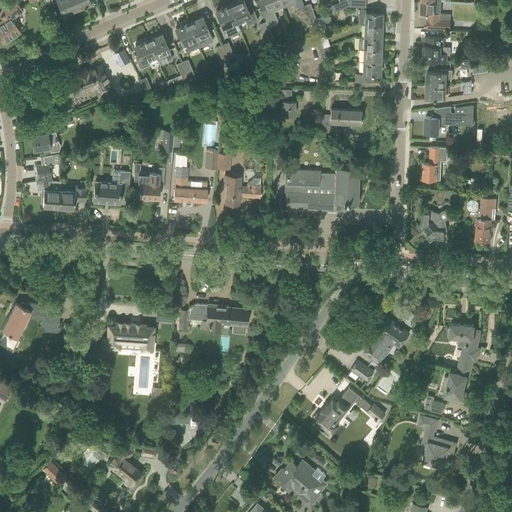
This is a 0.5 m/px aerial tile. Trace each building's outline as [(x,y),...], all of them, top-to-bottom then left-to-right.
[(15,17),(14,15),(22,10),(15,0),(9,0),(1,6),(7,14),(1,18),(3,20),(0,21),(0,23),(0,24),(0,37),(3,42),(19,32),(13,24),(13,22),(14,21),(15,17)] [(51,0),(53,4),(57,2),(63,15),(76,9),(72,0),(51,0)] [(72,0),(76,9),(90,3),(88,0),(72,0)] [(242,0),(239,0),(229,5),(236,22),(244,18),(246,24),(257,20),(253,10),(251,11),(249,6),(246,8),(242,0)] [(263,0),(265,3),(258,6),(265,22),(267,24),(271,23),(271,21),(272,20),(275,15),(273,12),(282,8),(278,0),(263,0)] [(278,0),(282,8),(294,3),(297,10),(303,8),(304,7),(304,6),(301,0),(278,0)] [(338,0),(342,8),(348,6),(345,0),(338,0)] [(435,1),(420,0),(420,13),(427,14),(427,19),(426,19),(426,29),(449,30),(450,14),(434,13),(435,1)] [(304,7),(303,8),(308,20),(308,21),(309,21),(309,20),(312,19),(312,20),(315,19),(315,18),(310,4),(304,6),(304,7)] [(236,22),(229,5),(215,10),(227,37),(227,35),(239,30),(236,22)] [(382,13),(365,12),(365,10),(358,10),(358,25),(364,25),(381,25),(382,13)] [(202,16),(188,22),(195,39),(199,46),(199,47),(212,41),(209,33),(206,25),(202,16)] [(312,20),(314,24),(317,33),(326,30),(321,17),(315,19),(312,20)] [(179,26),(175,27),(185,52),(199,46),(195,39),(188,22),(181,25),(181,24),(178,25),(179,26)] [(267,24),(265,22),(259,25),(267,44),(274,41),(267,24)] [(364,25),(364,37),(381,38),(381,25),(364,25)] [(511,44),(511,33),(501,32),(501,43),(511,44)] [(161,33),(148,39),(155,56),(157,61),(164,58),(166,61),(171,59),(170,55),(168,50),(165,43),(161,33)] [(313,35),(306,38),(309,47),(317,44),(316,44),(313,35)] [(357,37),(357,49),(363,50),(363,49),(380,50),(381,38),(364,37),(357,37)] [(443,38),(434,38),(424,37),(424,46),(423,46),(422,59),(439,60),(439,58),(446,59),(446,54),(440,54),(440,46),(442,47),(443,38)] [(306,38),(299,40),(302,50),(309,47),(306,38)] [(134,54),(133,55),(139,69),(144,66),(149,64),(147,59),(155,56),(148,39),(134,45),(138,54),(135,55),(134,54)] [(302,50),(299,40),(292,43),(295,53),(302,50)] [(227,42),(221,45),(228,59),(233,57),(227,42)] [(292,43),(285,46),(288,55),(295,53),(292,43)] [(228,59),(221,45),(216,47),(222,62),(228,59)] [(285,46),(277,48),(280,55),(281,58),(288,55),(285,46)] [(380,50),(363,49),(363,50),(363,62),(380,62),(380,50)] [(473,60),(472,73),(480,72),(480,59),(473,60)] [(181,62),(189,81),(195,79),(187,60),(181,62)] [(459,62),(459,69),(460,68),(464,68),(472,68),(472,60),(464,62),(461,62),(459,62)] [(189,81),(181,62),(175,65),(181,78),(180,79),(182,83),(189,81)] [(355,73),(355,82),(372,83),(373,75),(379,75),(380,62),(363,62),(362,74),(355,73)] [(113,89),(101,65),(95,68),(87,71),(86,71),(85,69),(76,73),(77,74),(70,77),(71,80),(69,81),(70,83),(61,87),(66,99),(76,95),(75,92),(82,89),(83,91),(100,84),(105,93),(113,89)] [(440,72),(437,72),(427,71),(426,85),(444,85),(445,78),(452,78),(452,70),(440,69),(440,72)] [(151,91),(145,78),(139,80),(145,94),(151,91)] [(463,93),(463,94),(470,93),(471,93),(471,80),(463,82),(463,93)] [(444,85),(426,85),(426,98),(434,98),(436,99),(436,98),(444,98),(445,85),(444,85)] [(291,89),(280,89),(280,95),(282,100),(281,115),(293,116),(294,100),(291,100),(291,89)] [(493,102),(496,122),(506,120),(507,120),(504,100),(503,100),(493,102)] [(482,108),(480,108),(482,117),(483,117),(484,124),(485,124),(485,123),(495,122),(496,122),(493,102),(492,102),(482,103),(481,103),(482,108)] [(438,133),(438,125),(472,126),(473,104),(454,107),(454,113),(451,113),(450,106),(434,108),(435,115),(431,115),(431,117),(425,117),(424,133),(438,133)] [(99,107),(91,109),(94,118),(101,116),(99,107)] [(330,108),(330,115),(321,115),(320,131),(329,131),(329,122),(360,124),(361,110),(330,108)] [(71,122),(68,115),(58,118),(60,126),(71,122)] [(164,130),(162,150),(166,150),(172,151),(174,131),(173,131),(166,130),(164,130)] [(48,133),(40,134),(30,136),(33,150),(42,148),(43,153),(59,150),(59,148),(60,146),(60,143),(59,141),(57,140),(56,132),(48,133)] [(423,169),(422,179),(436,180),(440,180),(441,160),(446,161),(447,147),(430,147),(429,163),(423,163),(423,165),(423,166),(423,169)] [(215,168),(217,151),(206,150),(204,167),(215,168)] [(176,154),(173,198),(185,199),(185,204),(190,204),(190,200),(205,201),(206,182),(186,181),(187,167),(186,167),(187,155),(176,154)] [(218,154),(216,169),(226,170),(228,155),(218,154)] [(273,154),(272,162),(282,162),(283,154),(273,154)] [(48,163),(36,165),(36,166),(38,179),(41,178),(42,189),(41,206),(57,207),(59,190),(59,181),(51,181),(50,176),(51,176),(48,163)] [(286,171),(285,198),(285,208),(341,210),(341,202),(357,203),(359,167),(334,166),(334,176),(320,175),(320,173),(286,171)] [(133,171),(132,190),(139,191),(139,192),(139,197),(157,198),(158,193),(158,189),(163,190),(164,167),(159,167),(158,173),(133,171)] [(59,190),(57,207),(71,208),(72,206),(76,206),(76,205),(75,205),(76,198),(83,198),(85,180),(86,168),(76,168),(75,181),(82,181),(82,182),(79,182),(79,184),(72,184),(71,191),(59,190)] [(94,181),(93,202),(119,203),(120,195),(128,196),(129,171),(120,170),(119,183),(94,181)] [(224,177),(223,186),(226,186),(225,202),(238,203),(238,197),(239,197),(239,196),(259,197),(260,179),(260,178),(253,178),(246,183),(246,185),(239,185),(240,178),(224,177)] [(480,181),(480,188),(487,189),(488,181),(480,181)] [(467,202),(467,207),(469,210),(473,210),(473,211),(476,213),(475,230),(474,240),(489,242),(491,219),(494,219),(495,209),(496,199),(481,198),(480,208),(477,208),(478,202),(476,200),(470,200),(467,202)] [(440,211),(439,213),(430,210),(429,213),(421,212),(420,222),(417,225),(421,229),(423,228),(427,234),(426,235),(430,240),(433,237),(443,238),(444,230),(447,230),(445,220),(447,219),(449,216),(449,214),(447,211),(445,210),(443,210),(440,211)] [(3,332),(0,338),(0,343),(12,350),(19,338),(17,337),(29,313),(45,315),(44,321),(59,322),(60,305),(46,304),(43,304),(43,303),(21,302),(20,304),(16,302),(1,329),(7,332),(6,333),(3,332)] [(180,308),(179,318),(179,327),(187,328),(187,319),(190,319),(193,316),(203,316),(203,317),(206,320),(208,320),(207,328),(220,329),(220,321),(233,322),(232,332),(245,333),(247,309),(234,308),(234,307),(221,306),(222,305),(207,303),(207,304),(198,303),(194,304),(191,306),(189,309),(180,308)] [(173,308),(157,307),(156,320),(172,321),(173,308)] [(369,344),(363,352),(379,363),(385,355),(383,354),(391,341),(399,347),(406,337),(396,329),(398,326),(387,318),(378,331),(380,333),(371,345),(369,344)] [(102,337),(101,348),(119,349),(120,341),(141,343),(141,349),(153,350),(154,326),(143,325),(143,323),(115,321),(114,324),(108,324),(107,337),(102,337)] [(456,372),(466,375),(469,375),(473,360),(475,360),(476,360),(479,348),(478,347),(478,348),(476,347),(479,337),(479,330),(473,329),(473,324),(450,323),(450,328),(448,327),(447,336),(458,337),(458,345),(463,346),(456,372)] [(174,342),(173,352),(184,352),(185,343),(174,342)] [(368,368),(366,366),(357,360),(351,369),(359,375),(366,381),(373,371),(368,368)] [(466,375),(456,372),(450,371),(448,377),(444,376),(441,387),(445,388),(444,393),(445,393),(444,398),(464,403),(467,393),(462,392),(466,375)] [(386,378),(380,387),(387,392),(393,384),(386,378)] [(10,387),(0,381),(0,394),(5,397),(10,387)] [(322,411),(316,418),(322,424),(318,428),(327,436),(331,431),(332,432),(339,424),(336,421),(348,407),(348,406),(351,403),(352,404),(354,401),(357,403),(367,411),(375,418),(376,420),(376,419),(378,421),(384,413),(373,404),(372,406),(359,395),(360,394),(349,386),(339,398),(335,395),(328,404),(327,404),(321,410),(322,411)] [(431,403),(425,401),(423,408),(442,413),(444,403),(432,400),(431,403)] [(436,420),(421,415),(418,424),(434,428),(436,420)] [(424,434),(422,441),(422,442),(430,444),(427,454),(425,453),(423,460),(424,460),(423,463),(431,465),(431,462),(442,465),(445,453),(451,454),(454,445),(442,441),(442,439),(424,434)] [(70,445),(76,439),(71,435),(65,441),(70,445)] [(101,439),(98,442),(100,444),(109,452),(110,453),(117,444),(118,443),(101,439)] [(122,444),(106,463),(115,470),(124,478),(123,480),(130,485),(127,488),(130,491),(141,477),(141,475),(140,473),(141,472),(129,462),(131,460),(127,457),(131,452),(122,444)] [(155,450),(145,448),(143,447),(141,454),(154,457),(155,450)] [(50,460),(41,469),(58,486),(59,484),(67,477),(50,460)] [(282,468),(273,478),(289,491),(290,489),(292,487),(293,486),(297,489),(295,491),(305,499),(313,488),(318,492),(325,484),(326,482),(322,479),(325,475),(317,468),(315,470),(305,462),(299,469),(296,466),(296,465),(291,460),(286,467),(286,468),(284,469),(282,468)] [(354,470),(349,475),(354,480),(359,475),(354,470)] [(369,475),(366,485),(375,488),(378,478),(369,475)] [(64,511),(84,511),(74,501),(64,511)] [(413,503),(410,511),(425,511),(427,507),(413,503)]
